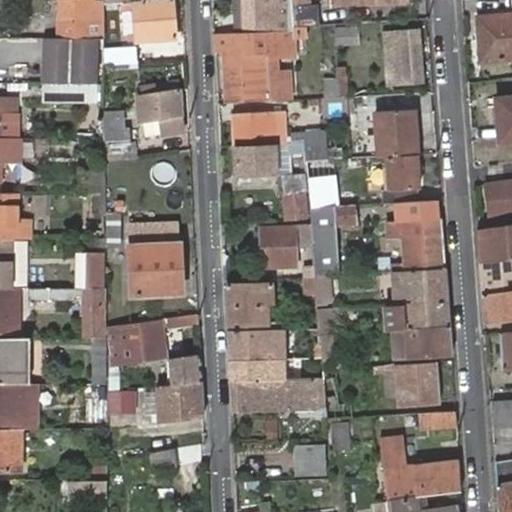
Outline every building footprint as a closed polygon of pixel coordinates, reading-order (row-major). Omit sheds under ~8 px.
[(89,20),(88,0),(57,0),(58,3),(57,39),(98,39),(102,39),(102,20),(89,20)] [(123,0),(113,0),(110,0),(110,8),(124,9),(123,0)] [(176,39),(173,0),(123,0),(124,9),(129,9),(135,8),(136,32),(130,32),(130,41),(176,39)] [(221,0),(224,34),(245,33),(243,0),(221,0)] [(243,0),(245,33),(289,30),(289,28),(288,6),(287,0),(243,0)] [(288,6),(289,28),(307,27),(319,26),(318,3),(313,4),(288,6)] [(511,15),(478,18),(481,62),(511,59),(511,15)] [(359,24),(332,26),(333,43),(360,42),(359,24)] [(224,34),(213,35),(214,46),(228,45),(231,99),(271,97),(271,72),(270,58),(294,57),(293,38),(307,37),(307,27),(289,28),(289,30),(245,33),(224,34)] [(418,36),(381,38),(385,86),(422,84),(418,36)] [(98,39),(57,39),(47,39),(47,85),(98,85),(98,39)] [(109,65),(137,64),(137,49),(109,49),(109,65)] [(284,72),(271,72),(271,97),(285,96),(284,72)] [(335,89),(345,88),(345,78),(335,79),(335,89)] [(141,90),(142,118),(144,118),(144,132),(162,131),(162,132),(184,132),(182,83),(146,84),(146,90),(141,90)] [(103,100),(103,85),(98,85),(47,85),(43,85),(43,100),(103,100)] [(336,98),(346,98),(345,88),(335,89),(336,98)] [(511,98),(497,100),(501,143),(511,142),(511,98)] [(13,99),(0,99),(0,113),(13,114),(13,99)] [(387,156),(418,154),(415,107),(377,108),(377,157),(387,156)] [(109,153),(136,152),(135,123),(125,123),(124,112),(109,112),(109,153)] [(305,142),(307,161),(323,160),(320,135),(282,136),(280,112),(230,114),(232,144),(271,142),(305,142)] [(0,180),(1,149),(19,149),(19,139),(0,138),(0,180)] [(272,175),(271,142),(232,144),(233,177),(272,175)] [(384,202),(417,200),(417,186),(421,185),(418,154),(387,156),(389,187),(384,189),(384,202)] [(88,194),(101,194),(102,171),(77,171),(77,194),(88,194)] [(308,172),(310,206),(334,205),(331,171),(308,172)] [(306,173),(279,174),(280,193),(307,191),(306,173)] [(511,184),(487,187),(489,217),(511,215),(511,184)] [(0,193),(0,240),(10,240),(18,240),(30,240),(31,221),(18,221),(18,194),(0,193)] [(102,218),(101,194),(88,194),(88,218),(102,218)] [(307,195),(280,197),(282,219),(309,217),(307,195)] [(316,276),(339,275),(336,226),(355,225),(354,204),(334,205),(310,206),(311,220),(313,241),(316,276)] [(123,216),(109,216),(109,248),(123,248),(123,216)] [(446,269),(442,218),(388,222),(389,236),(403,235),(405,271),(446,269)] [(178,223),(129,226),(131,297),(182,295),(178,223)] [(308,226),(258,229),(260,267),(294,265),(293,243),(308,243),(308,226)] [(511,228),(479,231),(481,266),(511,263),(511,228)] [(10,240),(0,240),(0,289),(10,290),(10,240)] [(100,260),(100,240),(81,241),(81,261),(100,260)] [(511,263),(481,266),(484,298),(511,295),(511,263)] [(446,269),(405,271),(396,272),(397,304),(410,303),(449,301),(446,269)] [(271,285),(225,287),(227,332),(267,330),(266,303),(272,303),(271,285)] [(10,290),(0,289),(0,332),(16,332),(17,290),(10,290)] [(96,342),(103,342),(103,291),(30,290),(30,302),(75,303),(75,297),(86,298),(86,342),(96,342)] [(511,295),(484,298),(485,324),(511,321),(511,295)] [(451,327),(449,301),(410,303),(411,329),(451,327)] [(330,307),(318,308),(319,327),(320,334),(332,333),(330,307)] [(198,316),(168,319),(169,328),(199,325),(198,316)] [(162,319),(118,324),(107,325),(107,365),(141,362),(166,360),(162,319)] [(453,356),(451,327),(411,329),(396,330),(398,359),(453,356)] [(227,332),(229,361),(282,359),(282,329),(267,330),(227,332)] [(322,358),(322,360),(323,369),(333,369),(337,368),(335,333),(332,333),(320,334),(322,358)] [(511,333),(500,334),(504,369),(511,367),(511,333)] [(33,341),(0,340),(0,384),(30,385),(32,385),(33,341)] [(105,386),(105,366),(105,342),(103,342),(96,342),(95,386),(105,386)] [(201,381),(200,356),(166,360),(167,384),(201,381)] [(230,383),(277,381),(284,380),(282,359),(229,361),(230,383)] [(312,361),(313,378),(323,378),(323,369),(322,360),(312,361)] [(439,401),(437,363),(374,367),(375,374),(398,373),(400,403),(439,401)] [(323,378),(326,418),(337,418),(333,369),(323,369),(323,378)] [(277,381),(278,410),(314,408),(313,378),(284,380),(277,381)] [(203,420),(201,381),(167,384),(151,386),(154,408),(148,409),(150,426),(203,420)] [(232,413),(276,410),(278,410),(277,381),(230,383),(232,413)] [(0,431),(21,431),(36,432),(37,404),(29,403),(30,385),(0,384),(0,431)] [(151,386),(145,386),(148,409),(154,408),(151,386)] [(129,391),(105,393),(105,415),(131,412),(129,391)] [(511,400),(493,402),(496,430),(511,428),(511,400)] [(458,427),(457,412),(430,414),(431,428),(458,427)] [(349,423),(332,423),(333,452),(350,451),(349,423)] [(0,431),(0,472),(20,472),(21,431),(0,431)] [(387,439),(391,505),(421,499),(463,491),(461,461),(419,468),(409,468),(406,438),(387,439)] [(324,444),(295,445),(296,475),(325,474),(324,444)] [(174,471),(171,448),(148,450),(151,474),(174,471)] [(499,511),(511,511),(511,460),(496,463),(499,511)] [(103,511),(102,482),(74,482),(74,487),(57,487),(57,507),(75,507),(75,511),(103,511)] [(423,511),(421,511),(421,499),(391,505),(391,511),(459,511),(460,507),(423,511)]
